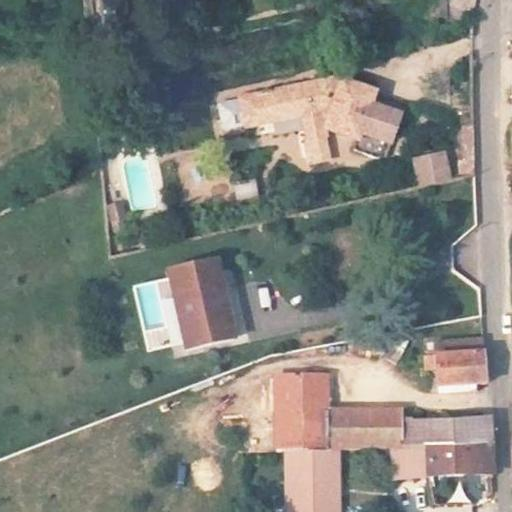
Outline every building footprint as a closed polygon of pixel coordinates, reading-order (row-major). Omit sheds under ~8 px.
[(123,0),(100,0),(101,13),(124,12),(123,0)] [(289,86),(238,95),(238,97),(242,120),(243,122),(318,109),(316,116),(326,120),(322,128),(354,141),(357,132),(386,143),(398,109),(370,98),(373,91),(342,79),(338,88),(325,83),(316,82),(289,86)] [(242,120),(238,97),(217,101),(221,123),(242,120)] [(446,153),(415,159),(420,186),(452,179),(446,153)] [(232,183),(235,201),(259,197),(255,178),(232,183)] [(111,230),(122,230),(123,206),(112,206),(111,230)] [(229,311),(216,259),(171,269),(189,346),(224,337),(219,313),(229,311)] [(234,335),(229,311),(219,313),(224,337),(234,335)] [(485,391),(483,348),(437,351),(439,393),(485,391)] [(282,452),(286,452),(326,449),(337,449),(390,445),(486,439),(485,421),(418,424),(400,423),(398,413),(329,410),(329,378),(282,378),(282,388),(282,419),(282,452)] [(282,419),(282,388),(257,388),(257,419),(282,419)] [(393,476),(488,472),(486,439),(390,445),(393,476)] [(328,496),(326,449),(286,452),(289,511),(340,511),(340,495),(328,496)] [(337,449),(326,449),(328,496),(340,495),(337,449)]
